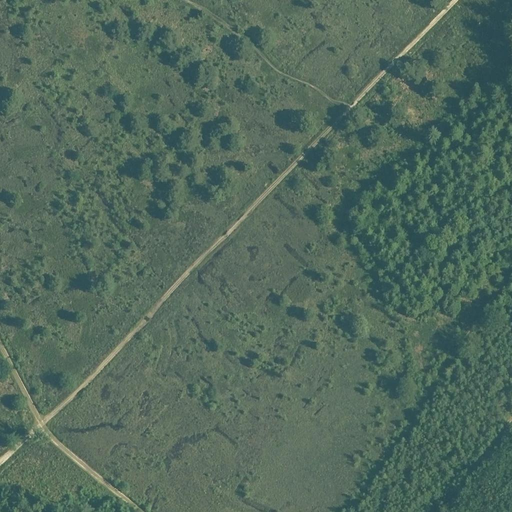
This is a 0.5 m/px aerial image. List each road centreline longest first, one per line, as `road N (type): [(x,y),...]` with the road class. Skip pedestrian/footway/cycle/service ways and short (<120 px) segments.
road 1 (track): [(345,109),(0,467)]
road 2 (track): [(140,511),(40,428),(0,344)]
road 3 (track): [(458,0),(345,109)]
